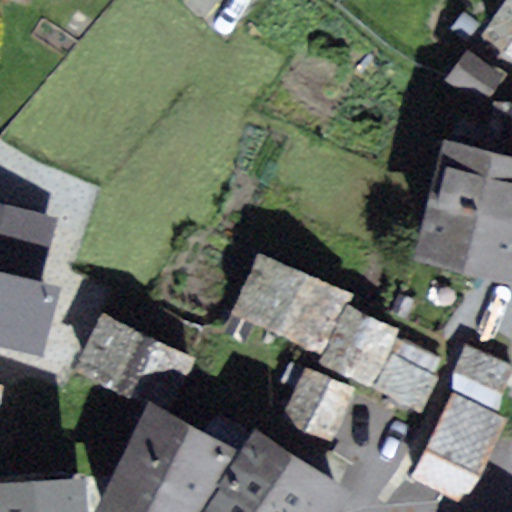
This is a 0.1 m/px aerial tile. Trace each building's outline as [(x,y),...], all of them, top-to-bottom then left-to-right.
[(511,21),(511,0),(479,0),(478,3),(511,21)] [(511,129),(511,117),(434,98),(398,241),(479,261),(511,129)] [(334,259),(239,219),(212,284),(307,324),(327,268),(334,259)] [(27,248),(0,241),(0,319),(11,322),(27,248)] [(385,289),(327,268),(307,324),(300,343),(357,364),(385,289)] [(171,312),(96,280),(63,358),(138,390),(171,312)] [(448,306),(394,450),(458,474),(511,329),(448,306)] [(338,364),(288,340),(263,394),(312,417),(338,364)] [(178,511),(210,430),(138,403),(96,511),(178,511)] [(294,511),(321,458),(248,424),(206,511),(294,511)] [(64,511),(64,468),(0,468),(0,511),(64,511)]
